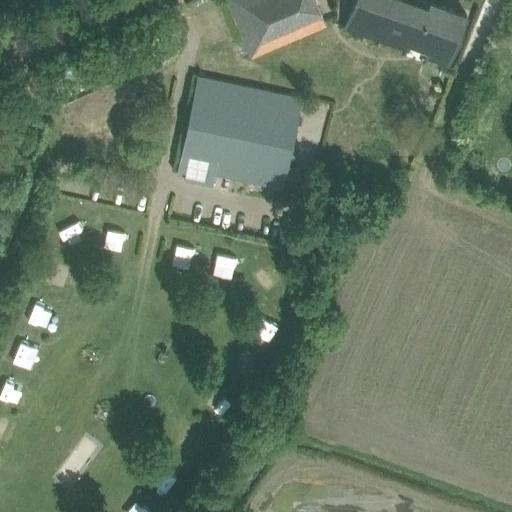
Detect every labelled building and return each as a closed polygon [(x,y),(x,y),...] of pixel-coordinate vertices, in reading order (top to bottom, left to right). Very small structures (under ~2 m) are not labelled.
[(227,0),(251,54),(326,22),(316,0),(227,0)] [(353,0),(345,26),(409,48),(411,43),(427,49),(425,54),(449,62),(467,13),(429,0),(353,0)] [(215,173),(284,187),(286,177),(298,180),(300,167),(288,164),(303,96),(199,73),(179,169),(186,171),(184,179),(213,185),(215,173)] [(103,247),(119,250),(122,229),(106,227),(103,247)] [(175,242),(173,259),(198,263),(200,246),(175,242)] [(214,270),(233,272),(236,254),(217,251),(214,270)] [(0,436),(13,441),(18,424),(0,417),(0,436)]
